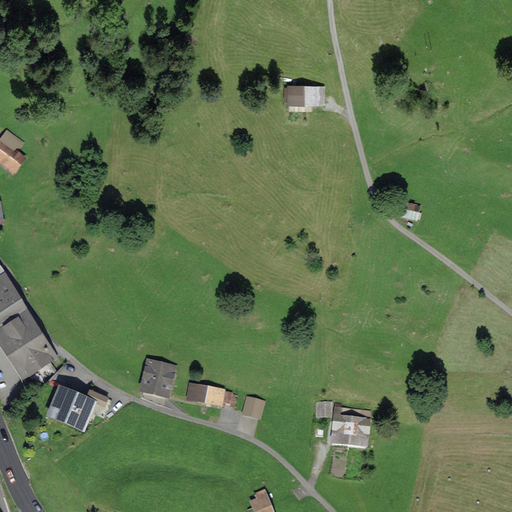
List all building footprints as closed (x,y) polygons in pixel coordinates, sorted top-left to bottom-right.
[(289,86),(289,101),(321,101),(321,87),(289,86)] [(0,160),(15,171),(23,159),(15,153),(23,143),(7,132),(0,141),(0,160)] [(420,219),(421,213),(418,212),(419,207),(401,203),(398,214),(420,219)] [(0,273),(1,272),(0,269),(0,335),(5,343),(4,344),(24,374),(20,377),(26,391),(36,383),(52,364),(49,359),(52,357),(34,330),(12,295),(15,293),(9,285),(11,284),(8,280),(7,281),(0,273)] [(150,364),(144,389),(167,394),(172,369),(150,364)] [(187,397),(234,407),(236,395),(231,393),(206,388),(207,385),(199,383),(199,387),(190,385),(187,397)] [(92,424),(96,415),(104,419),(111,401),(91,392),(86,404),(62,394),(53,414),(81,426),(83,421),(92,424)] [(248,398),(244,413),(259,416),(263,402),(248,398)] [(320,402),(320,412),(330,412),(330,402),(320,402)] [(335,417),(332,441),(366,444),(369,421),(364,420),(364,411),(341,408),(340,418),(335,417)] [(252,503),(255,511),(271,511),(263,492),(256,494),(259,501),(252,503)]
